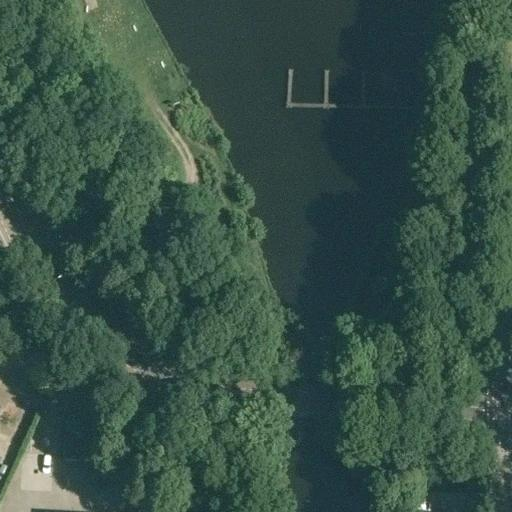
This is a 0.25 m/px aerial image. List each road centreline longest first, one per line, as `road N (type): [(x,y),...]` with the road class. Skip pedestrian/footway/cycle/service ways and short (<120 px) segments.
road 1 (tertiary): [(0,196),(43,280),(124,358),(180,387),(281,400)]
road 2 (tertiary): [(511,406),(281,400)]
